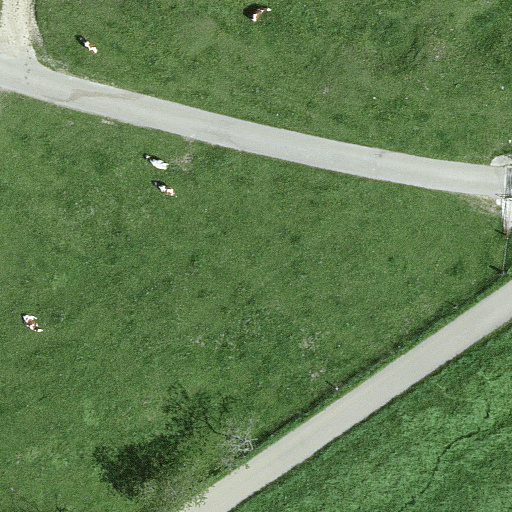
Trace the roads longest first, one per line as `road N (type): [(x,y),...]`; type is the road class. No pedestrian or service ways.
road 1 (unclassified): [(511,183),(352,161),(0,70)]
road 2 (track): [(166,511),(511,297)]
